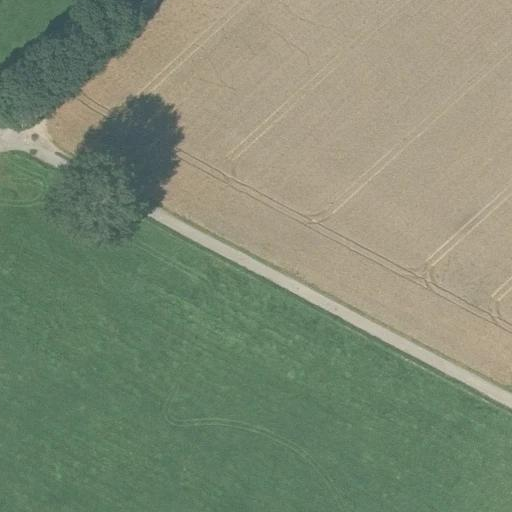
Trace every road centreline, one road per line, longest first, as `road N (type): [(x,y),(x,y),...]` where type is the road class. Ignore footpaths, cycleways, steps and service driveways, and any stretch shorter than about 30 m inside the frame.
road 1 (track): [(511,400),(0,132)]
road 2 (track): [(151,0),(0,135)]
